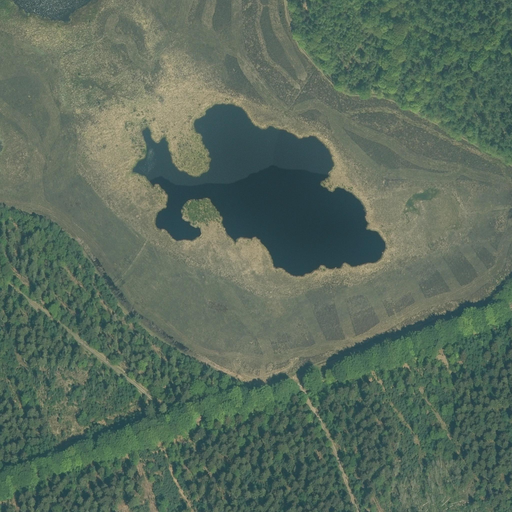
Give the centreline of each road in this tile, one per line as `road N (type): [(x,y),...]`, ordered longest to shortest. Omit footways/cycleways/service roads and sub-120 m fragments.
road 1 (track): [(0,281),(183,423)]
road 2 (track): [(298,383),(490,314)]
road 3 (track): [(0,488),(183,423)]
road 4 (track): [(379,0),(454,36),(511,52)]
road 5 (track): [(298,383),(334,448),(355,511)]
